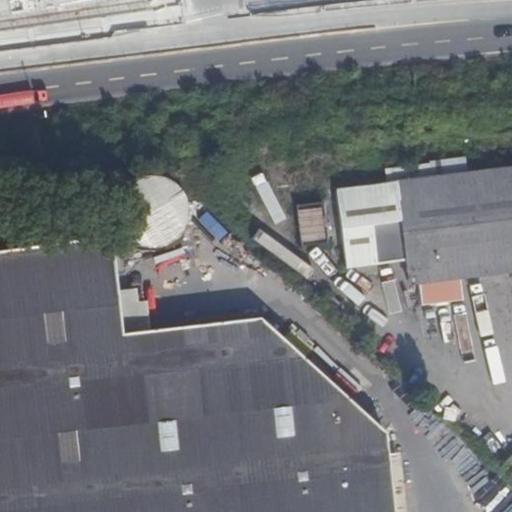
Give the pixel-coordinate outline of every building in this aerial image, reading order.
[(452,281),(458,280),(511,272),(511,168),(395,183),(404,263),(407,286),(426,284),(429,306),(454,303),(452,281)] [(144,177),(139,178),(136,180),(131,183),(126,186),(122,191),(118,196),(117,202),(116,207),(115,212),(115,218),(117,224),(118,228),(120,232),(123,236),(125,238),(131,242),(136,245),(141,247),(147,247),(152,248),(157,248),(162,247),(166,246),(171,243),(176,240),(179,236),(182,232),(184,228),(185,225),(187,220),(187,216),(187,212),(187,207),(186,201),(184,197),(182,192),(179,189),(175,184),(171,182),(167,180),(164,178),(159,177),(155,177),(149,177),(144,177)] [(377,266),(404,263),(395,183),(335,191),(345,272),(377,268),(377,266)] [(296,205),(299,248),(328,246),(325,203),(296,205)] [(0,511),(393,511),(386,433),(259,319),(120,336),(110,237),(0,252),(0,511)] [(460,301),(458,280),(452,281),(454,303),(460,301)]
